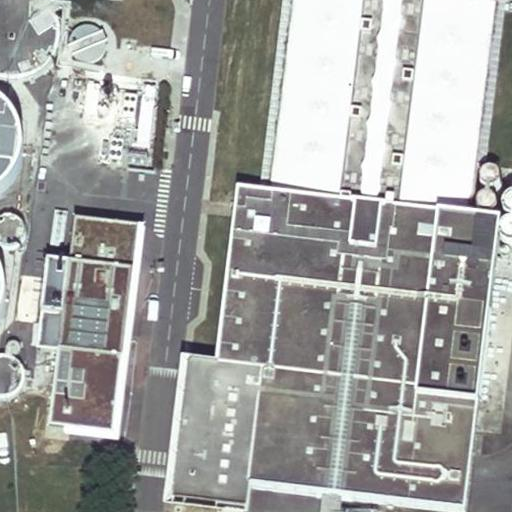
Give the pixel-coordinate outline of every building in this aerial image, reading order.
[(0,0),(0,78),(8,82),(21,82),(33,79),(44,72),(53,63),(59,52),(62,37),(60,23),(53,9),(42,0),(0,0)] [(489,0),(288,0),(267,194),(235,190),(215,365),(200,364),(187,481),(176,479),(175,491),(219,496),(218,507),(248,511),(251,487),(464,511),(497,219),(465,216),(489,0)] [(87,84),(88,115),(98,114),(99,167),(158,166),(156,83),(87,84)] [(0,197),(6,194),(18,184),(26,171),(30,156),(30,141),(26,126),(19,113),(7,103),(0,98),(0,197)] [(125,440),(146,221),(78,215),(74,257),(50,254),(41,346),(62,348),(54,433),(125,440)] [(0,327),(0,328),(9,312),(13,294),(10,276),(2,259),(0,257),(0,327)] [(0,389),(20,395),(28,361),(2,355),(4,345),(0,343),(0,389)]
